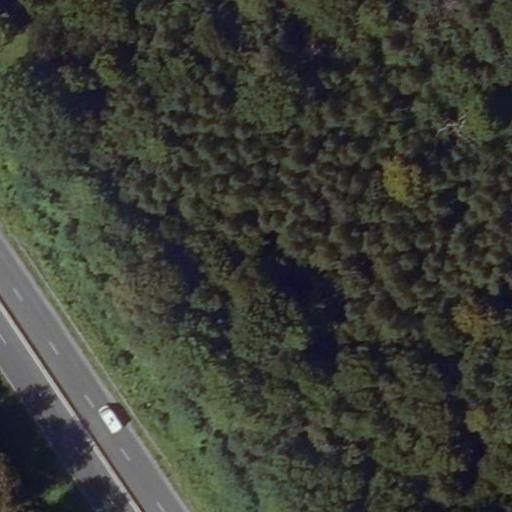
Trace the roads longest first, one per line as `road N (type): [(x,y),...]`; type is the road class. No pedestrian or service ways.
road 1 (trunk): [(164,511),(0,266)]
road 2 (trunk): [(0,334),(118,511)]
